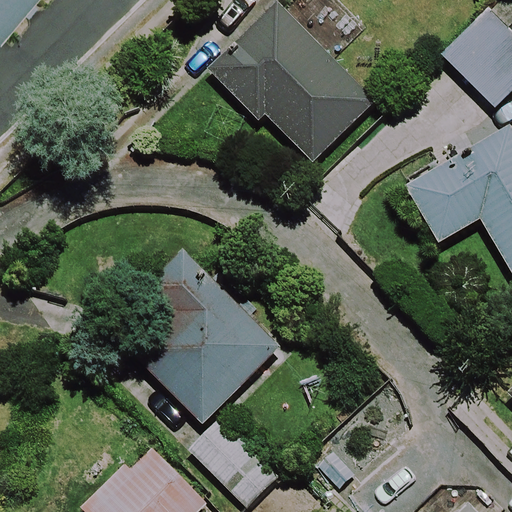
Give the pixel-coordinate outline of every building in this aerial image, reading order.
[(0,0),(0,43),(36,0),(0,0)] [(511,94),(511,36),(488,12),(442,57),(495,111),(511,94)] [(372,109),(279,19),(214,86),(257,128),(262,123),(312,171),(372,109)] [(511,285),(511,134),(405,198),(437,252),(478,228),(511,285)] [(277,355),(182,258),(146,294),(170,318),(130,358),(201,430),(277,355)] [(248,511),(276,485),(219,426),(188,456),(242,511),(248,511)] [(203,511),(149,453),(85,511),(203,511)]
